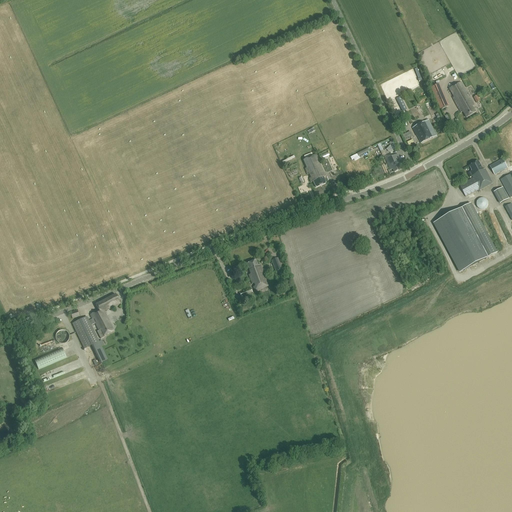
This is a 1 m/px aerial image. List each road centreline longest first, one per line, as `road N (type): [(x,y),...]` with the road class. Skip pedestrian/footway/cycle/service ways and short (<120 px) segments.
road 1 (tertiary): [(0,335),(414,172)]
road 2 (unclassified): [(414,172),(333,0)]
road 3 (track): [(96,376),(148,511)]
